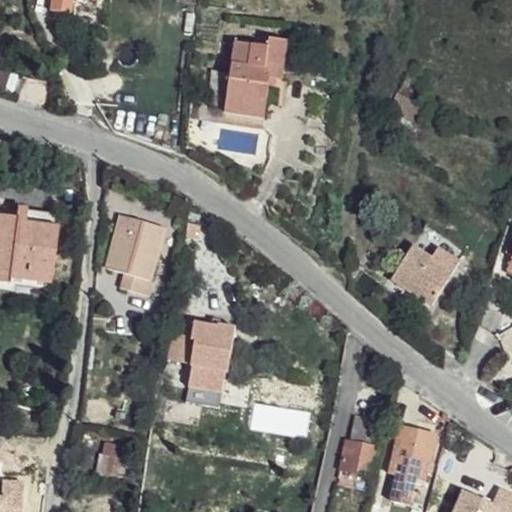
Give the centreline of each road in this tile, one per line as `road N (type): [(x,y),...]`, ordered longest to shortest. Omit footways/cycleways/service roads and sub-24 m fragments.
road 1 (residential): [(88,143),(200,190),(511,426)]
road 2 (residential): [(52,511),(73,385),(88,143)]
